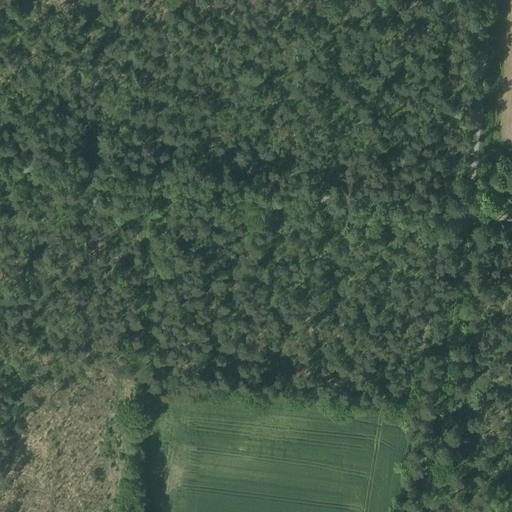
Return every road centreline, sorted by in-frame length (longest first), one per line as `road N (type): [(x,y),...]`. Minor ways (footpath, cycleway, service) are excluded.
road 1 (unclassified): [(485,0),(471,212),(0,169)]
road 2 (track): [(471,212),(414,511)]
